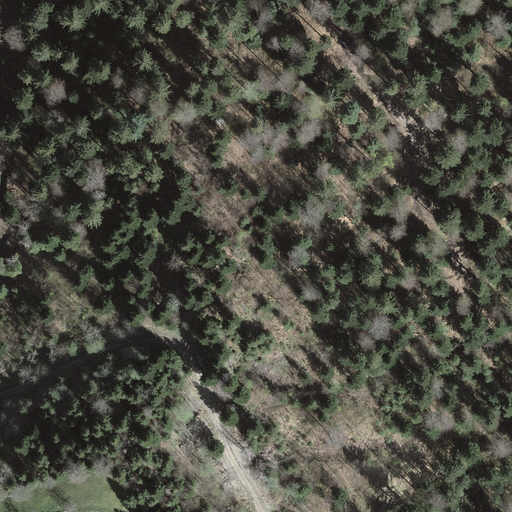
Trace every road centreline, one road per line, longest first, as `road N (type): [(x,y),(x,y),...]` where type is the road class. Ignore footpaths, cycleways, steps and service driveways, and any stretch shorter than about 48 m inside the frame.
road 1 (track): [(262,511),(194,363),(169,342),(136,340),(0,396)]
road 2 (track): [(319,0),(346,51),(408,127),(423,212),(454,250),(457,291)]
